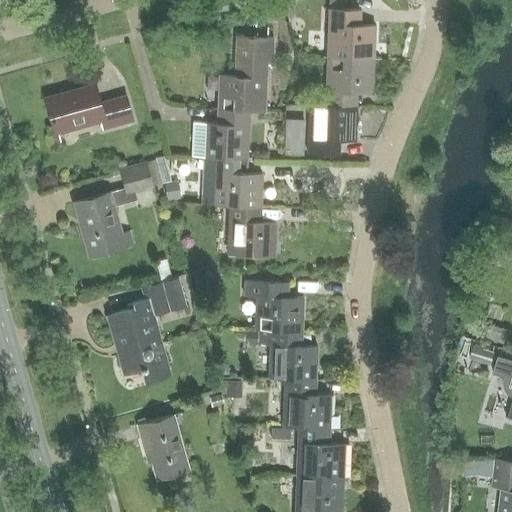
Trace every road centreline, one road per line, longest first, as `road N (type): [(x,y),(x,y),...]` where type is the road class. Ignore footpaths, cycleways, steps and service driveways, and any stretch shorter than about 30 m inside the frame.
road 1 (residential): [(399,511),(364,343),(360,281),(380,178),(437,0)]
road 2 (tertiary): [(53,511),(0,319)]
